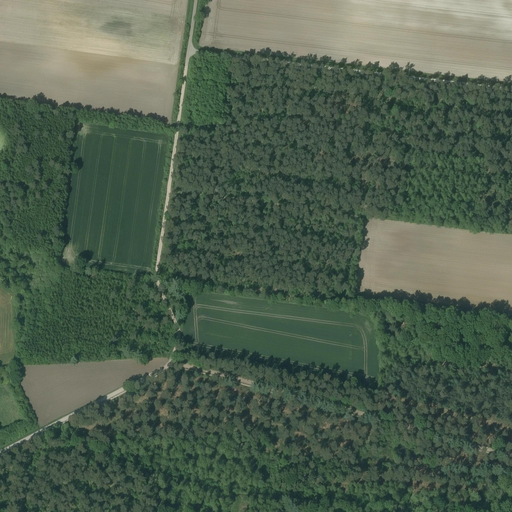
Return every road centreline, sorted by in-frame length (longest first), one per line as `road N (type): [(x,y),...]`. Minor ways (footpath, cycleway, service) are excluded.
road 1 (track): [(511,90),(188,50),(156,278),(179,333),(171,365)]
road 2 (track): [(171,365),(511,456)]
road 3 (track): [(171,365),(0,452)]
